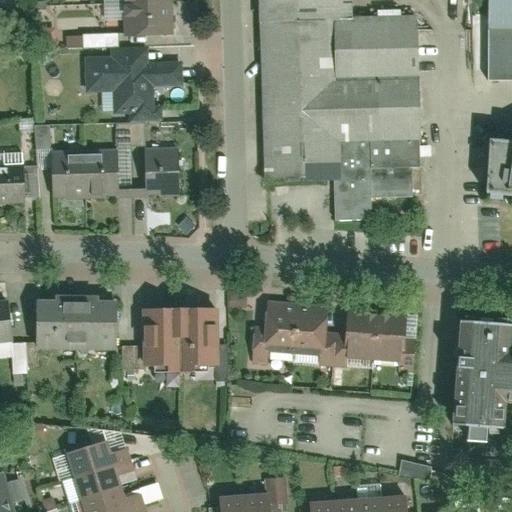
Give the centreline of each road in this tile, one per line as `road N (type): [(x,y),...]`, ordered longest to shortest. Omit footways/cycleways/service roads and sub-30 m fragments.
road 1 (residential): [(243,257),(511,279)]
road 2 (residential): [(243,257),(230,0)]
road 3 (residential): [(0,254),(243,257)]
